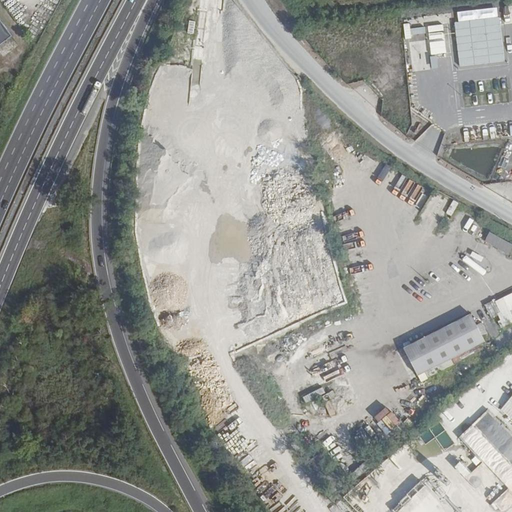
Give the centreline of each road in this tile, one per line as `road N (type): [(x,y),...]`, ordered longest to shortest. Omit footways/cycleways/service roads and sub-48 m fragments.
road 1 (trunk): [(199,511),(127,368),(98,237),(108,113),(154,0)]
road 2 (unclassified): [(511,218),(359,119),(249,0)]
road 3 (trunk): [(0,286),(45,177),(136,0)]
road 4 (trunk): [(94,0),(0,191)]
road 5 (trunk): [(0,491),(90,480),(161,511)]
